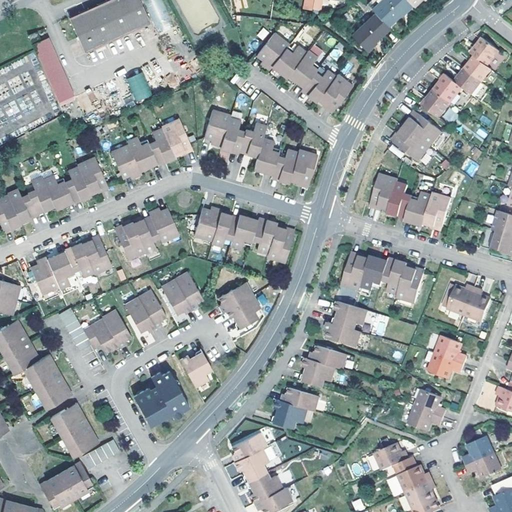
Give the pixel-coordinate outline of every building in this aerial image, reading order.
[(139,0),(105,0),(70,16),(85,52),(149,23),(139,0)] [(162,0),(143,0),(157,34),(174,27),(162,0)] [(374,14),(387,27),(411,6),(405,0),(381,0),(371,9),(374,14)] [(387,27),(374,14),(351,35),(365,51),(389,29),(387,27)] [(263,28),(257,35),(263,40),(269,32),(263,28)] [(32,43),(41,40),(37,31),(28,34),(32,43)] [(275,33),(257,56),(262,60),(264,61),(265,63),(263,65),(269,70),(274,64),(288,46),(289,45),(275,33)] [(473,54),(486,65),(498,49),(482,35),(472,47),(469,51),(473,54)] [(41,40),(32,43),(35,49),(58,102),(73,95),(48,37),(41,40)] [(329,55),(336,60),(344,49),(337,44),(329,55)] [(288,46),(274,64),(280,68),(281,70),(283,71),(281,74),(287,78),(288,76),(307,53),(298,45),(294,50),(288,46)] [(309,51),(307,53),(288,76),(293,80),(295,78),(297,79),(299,81),(305,85),(316,72),(320,67),(314,62),(318,58),(309,51)] [(469,59),(463,66),(480,80),(490,68),(486,65),(473,54),(469,59)] [(348,62),(340,71),(345,75),(353,66),(348,62)] [(462,86),(470,93),(480,80),(463,66),(453,79),(462,86)] [(318,100),(336,77),(328,70),(322,77),(316,72),(305,85),(303,88),(309,93),(311,94),(312,95),(310,98),(316,103),(318,100)] [(136,102),(152,96),(142,72),(126,79),(136,102)] [(445,73),(433,88),(449,101),(462,86),(453,79),(445,73)] [(338,75),(336,77),(318,100),(323,104),(325,101),(327,102),(328,103),(327,106),(333,110),(352,86),(338,75)] [(420,104),(423,106),(437,117),(449,101),(433,88),(420,104)] [(452,121),(455,110),(448,108),(445,119),(452,121)] [(222,147),(231,119),(231,116),(214,111),(205,139),(213,141),(215,142),(217,142),(216,145),(222,147)] [(408,122),(404,127),(429,147),(440,132),(417,113),(412,120),(414,121),(413,123),(412,125),(408,122)] [(231,119),(222,147),(221,150),(228,152),(229,149),(231,149),(234,150),(241,152),(241,150),(246,135),(239,132),(242,123),(231,119)] [(193,149),(191,145),(180,120),(163,127),(163,129),(176,158),(182,156),(181,152),(183,151),(185,150),(186,152),(193,149)] [(258,159),(263,140),(267,129),(256,125),(254,134),(246,132),(246,135),(241,150),(249,152),(250,152),(252,153),(251,156),(258,159)] [(429,147),(404,127),(399,133),(404,136),(402,138),(401,139),(398,136),(393,143),(417,162),(429,147)] [(479,128),(476,134),(485,138),(488,132),(479,128)] [(150,145),(157,162),(158,164),(166,160),(167,160),(170,159),(171,162),(177,160),(176,158),(163,129),(153,134),(157,142),(150,145)] [(150,165),(157,162),(150,145),(148,141),(140,144),(137,138),(127,143),(129,147),(141,173),(147,170),(146,167),(148,166),(150,165)] [(274,173),(278,158),(280,152),(273,150),(274,143),(263,140),(258,159),(255,171),(261,173),(262,169),(264,170),(266,171),(274,173)] [(143,176),(141,173),(129,147),(112,154),(124,181),(131,177),(133,177),(135,176),(136,179),(143,176)] [(291,182),(299,156),(288,153),(285,161),(278,158),(274,173),(273,176),(280,178),(282,179),(284,180),(283,183),(290,185),(291,182)] [(299,156),(291,182),(298,184),(299,180),(300,181),(302,181),(301,184),(309,186),(317,158),(300,153),(299,156)] [(468,158),(460,169),(473,177),(480,165),(468,158)] [(109,187),(96,159),(79,166),(80,168),(92,196),(97,194),(95,189),(98,189),(100,188),(101,190),(109,187)] [(67,183),(74,201),(75,202),(81,199),(83,198),(85,197),(87,200),(92,198),(92,196),(80,168),(69,172),(73,181),(67,183)] [(32,179),(52,174),(50,169),(31,175),(32,179)] [(369,204),(377,206),(378,203),(380,204),(382,204),(381,208),(387,210),(395,182),(396,180),(378,174),(369,204)] [(66,204),(74,201),(67,183),(65,179),(58,182),(55,176),(44,180),(56,209),(57,211),(64,208),(63,205),(64,205),(66,204)] [(30,195),(37,212),(44,210),(46,209),(48,208),(50,211),(56,209),(44,180),(43,177),(32,182),(36,190),(29,193),(30,195)] [(395,182),(387,210),(386,212),(394,214),(395,211),(396,212),(398,212),(405,214),(411,196),(404,194),(406,186),(395,182)] [(37,212),(30,195),(23,198),(19,190),(9,194),(10,196),(22,225),(29,221),(28,218),(29,217),(31,217),(38,214),(37,212)] [(418,198),(411,196),(405,214),(405,217),(412,219),(414,220),(417,221),(416,224),(423,226),(423,223),(431,195),(419,192),(418,198)] [(432,193),(431,195),(423,223),(430,225),(431,221),(433,221),(435,222),(434,225),(442,227),(450,198),(432,193)] [(22,225),(10,196),(0,199),(0,220),(5,232),(12,229),(11,226),(13,225),(15,224),(17,229),(23,226),(22,225)] [(495,230),(511,234),(511,213),(497,209),(491,228),(495,230)] [(195,238),(214,244),(222,215),(223,212),(216,210),(215,213),(213,213),(211,212),(204,210),(202,216),(195,238)] [(180,237),(172,217),(169,211),(161,214),(162,215),(160,216),(158,216),(156,212),(150,215),(152,219),(153,222),(160,240),(162,245),(180,237)] [(226,241),(234,243),(239,223),(232,221),(230,220),(228,220),(229,216),(222,215),(214,244),(213,246),(224,249),(226,241)] [(252,248),(254,241),(258,226),(251,224),(249,223),(247,223),(248,219),(241,217),(240,220),(239,223),(234,243),(232,248),(243,251),(244,246),(252,248)] [(154,242),(160,240),(153,222),(147,225),(145,225),(143,226),(142,223),(135,226),(147,254),(147,255),(157,251),(154,242)] [(259,223),(258,226),(254,241),(261,243),(259,252),(269,255),(277,228),(278,225),(267,222),(266,225),(264,225),(259,223)] [(130,261),(147,254),(135,226),(134,224),(128,227),(130,232),(128,233),(126,234),(125,230),(118,233),(130,261)] [(283,230),(277,228),(269,255),(268,259),(287,264),(295,235),(287,233),(286,236),(284,235),(282,234),(283,230)] [(511,234),(495,230),(490,249),(511,255),(511,253),(511,234)] [(113,268),(101,240),(94,243),(95,246),(93,247),(92,248),(90,243),(83,246),(96,274),(96,276),(113,268)] [(84,278),(96,274),(83,246),(83,245),(75,248),(77,252),(75,253),(74,253),(66,257),(67,258),(74,274),(81,271),(84,278)] [(358,290),(359,286),(367,259),(361,257),(359,262),(357,261),(356,261),(356,258),(349,255),(340,285),(358,290)] [(367,259),(359,286),(370,289),(371,284),(379,286),(381,279),(385,265),(378,263),(376,262),(374,262),(375,258),(368,256),(367,259)] [(60,289),(62,292),(72,288),(69,281),(76,278),(74,274),(67,258),(60,260),(58,261),(56,262),(55,259),(48,261),(60,289)] [(43,296),(60,289),(48,261),(48,259),(41,262),(42,266),(40,266),(38,267),(31,271),(43,296)] [(385,290),(397,293),(405,267),(406,263),(398,261),(397,265),(395,264),(394,264),(386,262),(385,265),(381,279),(388,281),(385,290)] [(405,267),(397,293),(396,296),(414,301),(423,274),(414,272),(413,275),(411,274),(410,274),(411,269),(405,267)] [(188,273),(175,281),(191,310),(198,307),(197,303),(203,300),(195,287),(188,273)] [(170,303),(175,312),(177,316),(184,312),(185,314),(191,310),(175,281),(162,288),(170,303)] [(0,298),(19,304),(23,290),(0,283),(0,298)] [(230,292),(218,298),(222,305),(219,307),(223,313),(225,312),(252,297),(244,283),(230,292)] [(448,307),(457,285),(452,283),(443,305),(448,307)] [(448,307),(465,314),(476,288),(467,284),(466,288),(457,285),(448,307)] [(476,288),(465,314),(483,321),(491,298),(484,295),(482,294),(483,291),(476,288)] [(151,291),(138,298),(155,327),(161,324),(160,321),(166,317),(159,304),(151,291)] [(240,321),(235,323),(240,331),(257,320),(253,313),(259,310),(252,297),(225,312),(229,320),(232,318),(233,319),(237,316),(238,318),(240,321)] [(0,311),(15,316),(19,304),(0,298),(0,311)] [(155,327),(138,298),(125,305),(134,321),(141,333),(147,329),(149,331),(155,327)] [(334,310),(338,311),(343,313),(342,315),(341,318),(336,316),(333,325),(353,330),(355,323),(362,324),(366,310),(336,302),(334,310)] [(71,308),(58,314),(66,327),(79,320),(71,308)] [(103,318),(104,319),(120,347),(121,348),(127,344),(125,342),(133,337),(126,325),(117,310),(103,318)] [(13,319),(2,325),(4,329),(6,333),(18,326),(13,319)] [(107,354),(120,347),(104,319),(84,330),(91,342),(95,341),(98,339),(100,342),(107,354)] [(81,351),(92,344),(91,342),(84,330),(79,320),(66,327),(81,351)] [(353,330),(333,325),(326,322),(324,330),(327,331),(325,337),(338,341),(354,346),(358,332),(353,330)] [(32,352),(18,326),(6,333),(4,329),(2,325),(0,326),(0,353),(11,373),(20,367),(44,407),(57,400),(56,397),(55,395),(65,389),(49,360),(38,366),(36,363),(34,360),(34,359),(24,365),(22,361),(21,359),(32,352)] [(430,351),(427,359),(432,362),(429,370),(448,377),(451,370),(452,369),(461,372),(466,357),(457,353),(458,351),(461,343),(442,336),(436,353),(430,351)] [(331,350),(317,346),(314,352),(311,351),(308,360),(334,368),(341,370),(346,355),(331,350)] [(24,365),(34,359),(36,358),(32,352),(21,359),(22,361),(24,365)] [(45,354),(34,360),(36,363),(38,366),(49,360),(45,354)] [(179,360),(182,365),(186,362),(190,360),(188,355),(179,360)] [(194,368),(192,363),(190,360),(186,362),(182,365),(195,388),(209,380),(205,374),(212,369),(205,356),(197,361),(199,365),(194,368)] [(334,368),(308,360),(305,358),(302,367),(306,368),(311,370),(310,373),(309,375),(304,373),(302,381),(322,388),(325,380),(330,381),(334,368)] [(162,377),(160,374),(152,378),(154,382),(152,384),(147,386),(149,389),(134,397),(148,422),(154,419),(156,422),(165,417),(163,415),(170,412),(172,415),(175,419),(183,415),(181,412),(189,408),(169,373),(162,377)] [(511,385),(509,384),(507,389),(499,386),(496,394),(500,396),(499,398),(497,405),(511,410),(511,385)] [(422,387),(415,404),(443,415),(446,407),(437,403),(441,394),(422,387)] [(299,391),(288,388),(286,396),(283,395),(281,402),(307,410),(314,412),(318,397),(299,391)] [(56,397),(57,400),(68,393),(65,389),(55,395),(56,397)] [(274,409),(278,410),(283,412),(282,415),(281,417),(276,415),(274,423),(293,430),(296,422),(303,424),(307,410),(281,402),(277,400),(274,409)] [(65,416),(76,410),(72,404),(61,410),(63,413),(65,416)] [(440,422),(443,415),(415,404),(408,421),(427,429),(430,421),(431,419),(440,422)] [(80,444),(91,437),(76,410),(65,416),(63,413),(61,410),(48,417),(70,458),(84,450),(82,447),(80,444)] [(234,462),(263,448),(267,446),(260,432),(244,440),(230,447),(234,454),(231,455),(234,462)] [(470,454),(462,457),(462,458),(465,465),(492,453),(484,436),(466,444),(470,454)] [(82,447),(84,450),(95,444),(91,437),(80,444),(82,447)] [(86,468),(117,451),(110,440),(80,457),(86,468)] [(398,450),(394,443),(373,453),(380,470),(393,465),(406,458),(403,450),(399,452),(398,450)] [(269,462),(263,448),(234,462),(233,463),(237,471),(241,469),(246,467),(247,469),(248,472),(243,474),(247,482),(249,481),(266,472),(263,465),(269,462)] [(499,469),(492,453),(465,465),(467,471),(476,468),(477,470),(480,477),(499,469)] [(393,465),(398,476),(384,482),(392,498),(405,492),(431,480),(427,473),(423,474),(422,472),(419,465),(416,466),(412,456),(406,458),(393,465)] [(77,463),(70,466),(77,478),(80,476),(83,474),(77,463)] [(70,466),(43,482),(50,494),(46,495),(44,497),(49,506),(55,503),(58,508),(85,492),(82,487),(88,484),(83,474),(80,476),(77,478),(70,466)] [(392,467),(385,468),(387,477),(394,475),(392,467)] [(259,492),(255,494),(251,496),(255,504),(282,490),(275,477),(270,479),(266,472),(249,481),(252,488),(257,486),(258,489),(259,492)] [(503,511),(511,508),(511,485),(509,478),(492,485),(496,494),(493,495),(498,505),(489,509),(490,511),(503,511)] [(414,511),(430,511),(439,508),(431,492),(430,489),(434,487),(431,480),(405,492),(414,511)] [(37,485),(44,497),(46,495),(50,494),(43,482),(37,485)] [(282,490),(255,504),(258,510),(261,509),(262,511),(271,511),(277,509),(292,502),(285,489),(282,490)] [(351,502),(356,511),(365,508),(360,498),(351,502)] [(0,511),(32,511),(34,509),(3,501),(0,511)]
